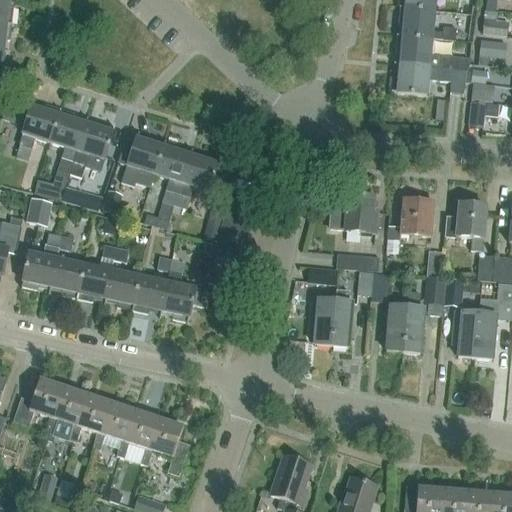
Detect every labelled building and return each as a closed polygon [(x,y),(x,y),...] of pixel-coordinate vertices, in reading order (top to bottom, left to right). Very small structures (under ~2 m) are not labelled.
[(0,0),(0,26),(12,28),(12,27),(11,27),(12,12),(10,12),(8,11),(8,0),(0,0)] [(399,0),(398,12),(432,14),(433,0),(399,0)] [(452,44),(453,32),(441,31),(441,35),(430,34),(432,14),(398,12),(397,28),(401,28),(400,39),(395,39),(395,40),(430,42),(452,44)] [(481,22),(497,24),(498,14),(495,14),(485,13),(482,13),(481,22)] [(505,39),(506,25),(497,24),(481,22),(480,36),(505,39)] [(6,55),(3,55),(4,43),(7,43),(9,43),(10,28),(12,28),(0,26),(0,54),(9,56),(9,55),(6,55)] [(428,57),(430,42),(395,40),(394,55),(398,56),(397,68),(463,74),(468,75),(469,61),(428,57)] [(479,45),(476,70),(485,71),(487,59),(504,61),(505,48),(479,45)] [(6,83),(5,83),(6,68),(4,68),(2,68),(3,56),(6,56),(9,57),(9,56),(0,54),(0,83),(0,84),(6,84),(6,83)] [(461,96),(463,74),(397,68),(396,79),(392,79),(390,96),(424,99),(425,83),(448,85),(447,95),(461,96)] [(471,86),(485,87),(486,74),(472,73),(472,75),(471,86)] [(470,99),(484,100),(485,87),(471,86),(470,99)] [(446,103),(437,103),(435,122),(444,123),(446,103)] [(33,104),(31,110),(22,137),(22,138),(19,148),(19,149),(20,148),(31,152),(35,141),(49,146),(60,113),(59,113),(59,114),(45,109),(43,114),(32,110),(34,105),(33,104)] [(498,110),(470,106),(467,130),(481,132),(482,120),(496,122),(498,110)] [(2,122),(18,128),(21,119),(5,113),(2,122)] [(60,113),(49,146),(64,151),(60,162),(73,166),(87,121),(86,121),(85,127),(73,123),(75,119),(60,114),(60,113)] [(87,121),(73,166),(85,170),(100,175),(104,163),(113,136),(112,136),(114,130),(113,130),(113,131),(99,126),(97,131),(86,127),(87,121)] [(127,169),(123,181),(122,181),(121,186),(134,190),(135,186),(139,173),(154,178),(165,144),(164,146),(150,141),(149,143),(148,145),(137,142),(138,139),(139,136),(138,136),(136,142),(136,141),(136,142),(135,144),(127,141),(127,139),(126,139),(118,166),(127,169)] [(190,159),(178,155),(179,152),(180,151),(165,146),(166,145),(165,144),(154,178),(169,183),(166,193),(178,197),(192,153),(191,153),(191,156),(190,159)] [(19,149),(16,160),(28,164),(32,152),(31,152),(20,148),(19,149)] [(178,197),(189,201),(193,190),(209,195),(218,167),(217,167),(219,162),(218,161),(218,163),(204,158),(203,160),(202,163),(191,159),(191,156),(192,153),(178,197)] [(60,162),(57,173),(69,177),(73,166),(60,162)] [(73,166),(69,177),(81,181),(85,170),(73,166)] [(92,186),(85,209),(98,214),(105,191),(92,186)] [(64,192),(52,188),(48,201),(60,205),(64,192)] [(229,189),(224,211),(248,216),(253,195),(229,189)] [(65,190),(61,204),(80,209),(84,195),(65,190)] [(166,193),(162,205),(174,209),(178,197),(166,193)] [(115,220),(121,200),(109,196),(103,216),(115,220)] [(186,213),(190,201),(189,201),(178,197),(174,209),(185,213),(186,213)] [(343,235),(374,237),(376,215),(372,215),(374,201),(346,198),(345,212),(331,210),(329,231),(343,233),(343,235)] [(39,216),(49,218),(52,205),(32,200),(27,224),(37,226),(39,216)] [(430,241),(434,206),(402,203),(400,229),(388,228),(387,243),(398,244),(399,238),(430,241)] [(161,216),(168,219),(171,210),(164,207),(161,216)] [(457,208),(456,221),(444,220),(443,239),(470,242),(469,254),(480,255),(481,243),(484,210),(457,208)] [(248,216),(224,211),(222,221),(245,226),(248,216)] [(8,229),(20,231),(22,222),(10,220),(8,229)] [(245,226),(222,221),(219,232),(243,237),(245,226)] [(107,230),(120,233),(122,225),(109,222),(107,230)] [(0,282),(7,252),(15,254),(20,231),(8,229),(0,226),(0,282)] [(204,241),(215,244),(217,235),(206,232),(204,241)] [(217,243),(240,249),(243,237),(219,232),(217,243)] [(55,261),(56,261),(58,250),(60,239),(47,236),(42,258),(27,255),(20,289),(37,293),(38,291),(49,293),(55,261)] [(60,239),(58,250),(70,253),(72,242),(60,239)] [(240,249),(217,243),(214,254),(238,260),(240,249)] [(114,263),(116,251),(104,248),(101,261),(114,263)] [(128,253),(116,251),(114,263),(125,266),(128,253)] [(238,260),(214,254),(212,265),(235,270),(238,260)] [(427,255),(425,280),(437,281),(439,256),(427,255)] [(337,258),(336,271),(377,274),(378,262),(337,258)] [(170,274),(173,263),(161,260),(158,272),(170,274)] [(490,286),(492,261),(480,260),(477,284),(490,286)] [(61,298),(76,301),(83,267),(56,261),(55,261),(49,293),(61,296),(61,298)] [(511,288),(511,262),(495,261),(493,286),(511,288)] [(196,292),(179,288),(184,265),(173,263),(170,274),(168,286),(161,317),(172,320),(172,322),(188,326),(189,320),(192,308),(205,311),(209,295),(196,292)] [(212,265),(209,276),(233,281),(235,270),(212,265)] [(105,306),(112,273),(83,267),(76,301),(93,305),(93,303),(105,306)] [(309,271),(307,286),(336,289),(337,274),(309,271)] [(133,314),(140,279),(112,273),(105,306),(116,308),(116,310),(133,314)] [(233,281),(209,276),(207,286),(231,291),(233,281)] [(371,300),(373,277),(358,276),(356,299),(371,300)] [(387,307),(389,279),(376,278),(373,306),(387,307)] [(161,317),(168,286),(140,279),(133,314),(148,317),(149,315),(161,317)] [(428,308),(427,319),(441,320),(444,282),(425,280),(423,308),(428,308)] [(464,286),(445,284),(443,310),(461,312),(464,286)] [(472,286),(471,296),(478,297),(479,286),(472,286)] [(478,311),(477,317),(474,362),(492,364),(493,353),(494,324),(511,324),(511,288),(497,288),(496,304),(478,303),(478,311)] [(335,305),(330,349),(347,350),(351,306),(347,306),(348,296),(335,295),(335,305)] [(407,310),(403,353),(403,356),(419,357),(419,353),(423,312),(419,311),(420,296),(407,295),(406,310),(407,310)] [(314,347),(330,349),(335,305),(317,303),(314,347)] [(403,356),(403,353),(407,310),(406,310),(390,309),(386,353),(386,354),(403,356)] [(458,360),(474,362),(477,317),(454,315),(453,344),(459,344),(458,360)] [(32,414),(48,419),(49,420),(51,420),(62,389),(38,381),(31,403),(20,400),(12,424),(27,429),(32,414)] [(51,420),(49,420),(48,419),(44,435),(51,437),(56,422),(71,427),(73,428),(75,429),(86,397),(62,389),(51,420)] [(93,443),(95,435),(99,437),(110,405),(86,397),(75,429),(73,428),(71,427),(68,442),(75,445),(77,438),(93,443)] [(134,413),(110,405),(99,437),(95,435),(93,443),(91,450),(98,453),(101,446),(117,451),(119,443),(123,445),(134,413)] [(142,451),(144,452),(147,453),(157,421),(134,413),(123,445),(119,443),(117,451),(115,458),(122,461),(127,446),(142,451)] [(188,448),(177,444),(181,429),(157,421),(147,453),(144,452),(142,451),(139,466),(146,469),(151,454),(171,461),(166,475),(177,479),(188,448)] [(310,469),(281,459),(268,499),(278,502),(275,511),(293,511),(295,508),(301,509),(306,494),(302,492),(310,469)] [(368,511),(375,490),(349,482),(340,507),(338,507),(336,511),(368,511)] [(96,487),(87,484),(83,495),(92,498),(96,487)] [(440,511),(442,492),(417,490),(414,511),(440,511)] [(442,492),(440,511),(465,511),(467,494),(442,492)] [(108,503),(119,507),(122,497),(111,493),(108,503)] [(491,511),(492,496),(467,494),(465,511),(491,511)] [(39,495),(36,505),(49,509),(52,499),(39,495)] [(511,511),(511,497),(492,496),(491,511),(511,511)] [(67,511),(70,503),(56,498),(52,509),(60,511),(67,511)] [(137,498),(133,511),(162,511),(164,507),(137,498)] [(10,511),(13,505),(1,501),(0,503),(0,511),(2,511),(10,511)]
